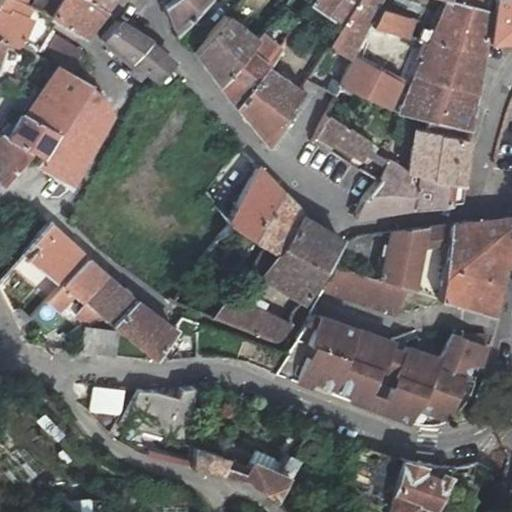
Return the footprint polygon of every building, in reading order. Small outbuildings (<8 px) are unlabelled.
[(31,8),(28,7),(24,5),(13,0),(0,0),(0,40),(7,43),(10,43),(20,49),(31,21),(27,19),(31,8)] [(60,0),(37,0),(32,8),(51,17),(60,0)] [(94,22),(103,12),(79,0),(60,0),(51,17),(55,25),(82,39),(94,22)] [(79,0),(103,12),(111,0),(79,0)] [(205,0),(170,0),(164,5),(170,21),(175,34),(205,0)] [(320,37),(329,43),(354,0),(313,0),(309,6),(330,20),(320,37)] [(354,0),(329,43),(326,49),(349,62),(351,60),(368,27),(369,28),(370,27),(379,8),(382,0),(354,0)] [(426,37),(430,39),(447,1),(442,0),(426,37)] [(448,0),(447,2),(488,13),(490,0),(448,0)] [(511,40),(511,0),(508,0),(493,0),(487,42),(511,40)] [(430,39),(428,44),(481,57),(482,49),(488,13),(447,2),(447,1),(430,39)] [(379,8),(370,27),(403,37),(410,18),(379,8)] [(189,49),(193,54),(224,17),(219,13),(189,49)] [(224,17),(193,54),(211,78),(217,85),(237,60),(253,41),(224,17)] [(147,42),(137,36),(116,24),(100,41),(128,65),(147,42)] [(253,41),(237,60),(217,85),(228,100),(232,106),(255,75),(259,69),(261,71),(277,50),(258,35),(253,41)] [(45,61),(53,66),(71,76),(83,56),(53,36),(45,48),(39,58),(45,61)] [(427,44),(428,44),(430,39),(426,37),(423,36),(421,42),(427,44)] [(172,63),(155,49),(147,42),(128,65),(129,67),(127,71),(138,78),(143,72),(154,80),(172,63)] [(481,57),(428,44),(427,44),(412,77),(414,77),(475,94),(481,57)] [(408,90),(402,87),(399,85),(400,81),(393,77),(391,81),(351,60),(349,62),(338,84),(340,84),(339,87),(398,113),(408,90)] [(32,153),(41,158),(54,131),(83,83),(82,81),(71,76),(53,66),(35,101),(21,115),(19,114),(6,139),(32,153)] [(250,128),(264,145),(296,97),(261,71),(259,69),(255,75),(232,106),(250,128)] [(312,71),(305,82),(334,96),(339,87),(340,84),(338,84),(312,71)] [(408,90),(398,113),(414,117),(425,120),(423,125),(468,136),(473,106),(475,94),(414,77),(409,86),(408,90)] [(54,131),(41,158),(36,165),(52,176),(70,191),(107,119),(100,100),(83,83),(54,131)] [(310,140),(354,169),(362,156),(381,168),(386,160),(387,159),(385,158),(387,154),(324,117),(315,135),(310,140)] [(421,130),(423,125),(425,120),(414,117),(414,128),(421,130)] [(468,136),(423,125),(421,130),(414,128),(412,128),(406,173),(418,175),(431,178),(431,181),(461,186),(467,145),(468,136)] [(6,184),(32,153),(6,139),(0,135),(0,188),(2,189),(6,184)] [(219,171),(216,177),(232,188),(249,164),(237,151),(219,171)] [(381,168),(354,217),(414,209),(418,175),(406,173),(386,160),(381,168)] [(280,195),(255,169),(225,222),(227,225),(252,240),(280,195)] [(459,202),(461,186),(431,181),(431,178),(418,175),(414,209),(459,202)] [(69,222),(93,248),(115,218),(85,194),(69,222)] [(293,207),(280,195),(252,240),(277,255),(299,217),(293,207)] [(0,280),(20,256),(47,224),(49,222),(15,203),(10,202),(7,203),(4,205),(0,209),(0,280)] [(118,267),(171,303),(194,269),(227,225),(225,222),(214,205),(171,256),(118,215),(115,218),(93,248),(118,267)] [(338,239),(299,217),(277,255),(261,282),(302,304),(338,239)] [(492,317),(511,235),(511,217),(422,228),(418,255),(442,257),(436,300),(492,317)] [(47,224),(20,256),(58,286),(84,261),(47,224)] [(412,292),(418,255),(422,228),(388,233),(380,281),(404,290),(412,292)] [(332,265),(365,276),(370,235),(356,236),(343,243),(331,265),(332,265)] [(81,304),(84,301),(103,278),(84,261),(58,286),(45,300),(57,311),(71,296),(81,304)] [(365,276),(332,265),(321,292),(395,317),(404,290),(380,281),(365,276)] [(210,277),(194,269),(171,303),(272,343),(278,342),(289,327),(203,287),(210,277)] [(132,303),(120,293),(103,278),(84,301),(99,315),(111,326),(132,303)] [(251,280),(242,296),(248,300),(247,301),(252,304),(261,287),(251,280)] [(99,315),(84,301),(81,304),(82,305),(79,316),(87,324),(99,315)] [(150,317),(132,303),(111,326),(116,330),(155,361),(174,335),(150,317)] [(47,304),(34,317),(47,330),(60,317),(47,304)] [(403,347),(316,315),(315,318),(312,326),(305,344),(309,345),(317,348),(313,360),(305,357),(296,382),(311,388),(313,382),(352,396),(349,402),(410,424),(416,409),(448,420),(462,378),(465,379),(471,363),(478,366),(485,336),(461,335),(461,338),(450,334),(439,360),(403,347)] [(312,326),(315,318),(307,315),(302,323),(312,326)] [(114,357),(116,330),(83,327),(81,353),(114,357)] [(309,345),(305,357),(313,360),(317,348),(309,345)] [(171,416),(183,420),(188,404),(136,387),(123,426),(163,439),(171,416)] [(117,416),(119,391),(94,390),(92,414),(117,416)] [(153,459),(173,463),(178,444),(157,440),(153,459)] [(173,463),(191,467),(191,448),(178,444),(173,463)] [(220,459),(191,448),(191,467),(191,469),(214,474),(220,459)] [(276,502),(295,460),(287,457),(283,465),(275,462),(253,452),(245,469),(232,466),(227,477),(247,482),(276,502)] [(411,511),(415,500),(436,505),(443,490),(450,473),(452,468),(422,466),(400,460),(387,511),(411,511)]
